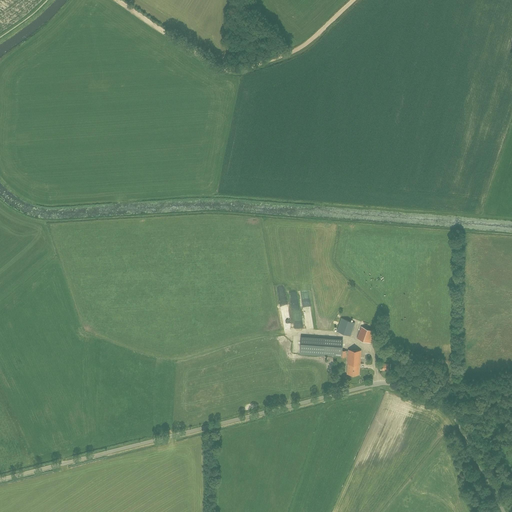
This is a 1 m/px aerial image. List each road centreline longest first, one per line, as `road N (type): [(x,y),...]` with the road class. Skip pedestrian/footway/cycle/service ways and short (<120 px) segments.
road 1 (unclassified): [(0,480),(391,385),(455,416),(502,511)]
road 2 (track): [(511,217),(231,194),(55,204),(17,193),(0,174)]
road 3 (track): [(117,0),(231,71),(301,48),(353,0)]
